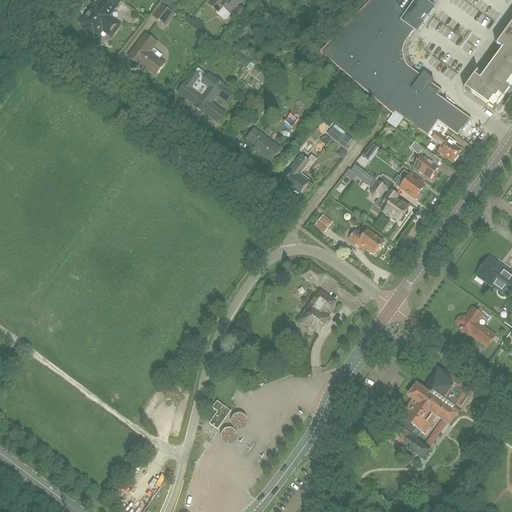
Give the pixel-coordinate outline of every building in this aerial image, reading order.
[(83,30),(92,36),(94,34),(98,37),(103,31),(111,38),(120,26),(109,17),(119,3),(115,0),(101,0),(104,1),(98,9),(94,6),(81,24),(85,27),(83,30)] [(164,0),(161,4),(169,10),(176,0),(164,0)] [(212,0),(209,4),(218,12),(223,6),(231,13),(242,0),(212,0)] [(372,0),(320,53),(385,107),(412,70),(411,69),(407,66),(405,61),(403,51),(404,46),(407,41),(415,31),(402,21),(417,0),(372,0)] [(422,21),(425,16),(428,18),(436,8),(433,6),(436,0),(417,0),(402,21),(415,31),(418,33),(425,23),(422,21)] [(166,27),(175,15),(169,10),(161,4),(152,16),(157,21),(166,27)] [(241,7),(236,13),(240,16),(245,10),(241,7)] [(194,17),(187,25),(199,34),(205,26),(194,17)] [(476,76),(466,90),(471,94),(489,107),(491,103),(497,107),(511,86),(511,25),(498,46),(503,50),(499,56),(493,64),(487,73),(481,80),(476,76)] [(134,62),(140,66),(141,64),(156,75),(165,64),(150,53),(157,43),(146,35),(128,57),(134,62)] [(233,58),(246,69),(252,62),(238,51),(233,58)] [(412,70),(385,107),(394,115),(396,114),(404,119),(428,137),(438,123),(448,130),(457,136),(461,131),(463,132),(471,120),(437,95),(440,91),(442,92),(432,84),(434,81),(423,73),(421,76),(419,75),(412,70)] [(204,113),(205,112),(218,122),(225,113),(211,103),(217,95),(227,102),(234,93),(224,86),(215,79),(209,74),(204,81),(199,78),(199,77),(193,73),(185,84),(185,83),(178,92),(185,97),(195,105),(195,107),(204,113)] [(396,114),(394,115),(388,123),(397,129),(404,119),(396,114)] [(444,136),(448,130),(438,123),(428,137),(435,142),(434,142),(442,148),(439,152),(453,162),(454,161),(455,162),(459,157),(457,156),(461,151),(454,146),(456,144),(444,136)] [(249,126),(243,134),(254,141),(250,147),(258,153),(265,158),(273,163),(282,150),(249,126)] [(344,137),(333,128),(328,135),(339,143),(346,150),(354,141),(346,135),(344,137)] [(320,141),(328,147),(332,141),(328,137),(320,141)] [(438,170),(439,168),(438,168),(431,163),(435,158),(428,152),(416,142),(411,148),(419,156),(422,158),(414,168),(430,180),(438,170)] [(368,162),(379,149),(372,144),(362,157),(368,162)] [(303,169),(307,172),(317,160),(311,156),(308,161),(301,156),(286,176),(289,178),(285,183),(300,195),(310,182),(300,174),(303,169)] [(431,163),(438,168),(442,162),(435,158),(431,163)] [(365,172),(356,166),(353,171),(350,169),(346,175),(354,181),(357,177),(360,179),(365,172)] [(422,195),(420,194),(425,187),(422,185),(423,183),(411,174),(410,176),(404,171),(400,178),(405,182),(401,189),(418,201),(422,195)] [(385,212),(393,218),(392,219),(393,220),(394,221),(395,222),(396,222),(397,221),(399,223),(408,210),(396,201),(399,197),(392,191),(387,188),(377,181),(365,172),(360,179),(373,188),(372,190),(371,190),(371,192),(371,194),(371,195),(372,196),(373,197),(374,198),(376,199),(377,199),(378,199),(380,198),(381,197),(379,199),(384,202),(380,208),(385,212)] [(377,181),(387,188),(392,182),(383,176),(381,178),(380,177),(377,181)] [(396,185),(401,189),(405,182),(400,178),(399,177),(394,184),(396,185)] [(387,188),(392,191),(396,185),(394,184),(392,182),(387,188)] [(316,224),(322,213),(317,210),(311,221),(316,224)] [(333,223),(323,215),(314,227),(324,234),(328,229),(333,223)] [(348,241),(353,244),(354,244),(361,249),(363,246),(367,250),(376,256),(384,243),(372,234),(367,231),(362,227),(358,232),(356,230),(348,241)] [(507,298),(511,291),(511,274),(489,258),(476,276),(498,292),(498,294),(499,295),(500,297),(501,298),(503,298),(505,298),(506,298),(507,298)] [(311,282),(318,287),(325,276),(312,266),(304,276),(311,282)] [(321,293),(297,324),(312,335),(316,330),(320,333),(329,321),(326,320),(330,315),(328,314),(336,304),(321,293)] [(480,309),(478,312),(473,308),(466,318),(465,318),(464,318),(463,317),(462,317),(461,318),(460,318),(459,319),(458,320),(457,321),(457,322),(457,323),(457,324),(458,325),(458,326),(459,326),(459,327),(458,328),(469,336),(470,335),(481,342),(487,347),(495,336),(486,329),(482,327),(481,328),(477,325),(482,318),(489,323),(493,318),(480,309)] [(462,412),(475,394),(438,368),(423,390),(417,386),(409,397),(413,399),(407,409),(410,411),(405,419),(405,420),(400,417),(397,414),(394,418),(392,422),(398,427),(397,426),(390,437),(404,446),(424,460),(431,450),(416,440),(422,432),(426,434),(438,417),(449,425),(457,414),(453,412),(456,408),(462,412)] [(254,377),(258,386),(263,385),(259,375),(254,377)] [(218,413),(210,424),(218,430),(231,412),(217,402),(212,409),(215,411),(218,413)] [(232,418),(231,421),(232,423),(233,426),(235,427),(237,428),(240,429),(242,428),(244,427),(246,425),(247,422),(247,420),(246,417),(244,415),(242,414),(240,413),(237,413),(235,414),(233,416),(232,418)] [(221,433),(221,436),(221,438),(222,440),(224,442),(227,443),(229,443),(232,443),(234,442),(235,440),(236,437),(236,434),(236,432),(234,430),(232,429),(229,428),(227,428),(224,429),(223,431),(221,433)] [(193,489),(192,491),(196,494),(212,472),(207,468),(202,474),(198,472),(188,486),(193,489)]
